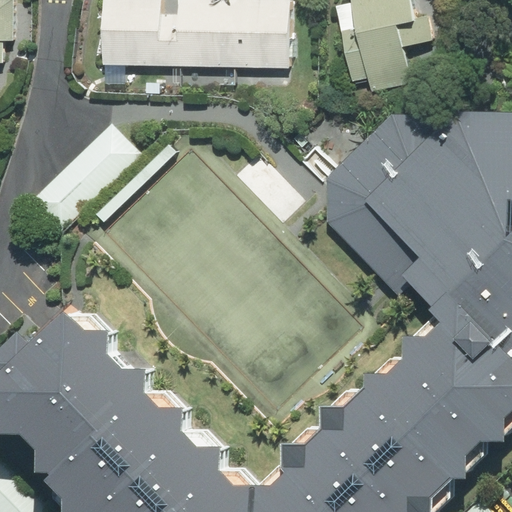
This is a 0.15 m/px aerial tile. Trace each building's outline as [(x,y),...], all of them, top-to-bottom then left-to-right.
[(0,0),(0,61),(10,62),(10,40),(26,41),(26,0),(0,0)] [(170,17),(169,0),(110,0),(109,64),(293,66),(294,0),(188,0),(189,17),(170,17)] [(360,0),(361,1),(345,5),(363,93),(421,81),(414,46),(442,40),(436,14),(424,17),(420,0),(360,0)] [(240,488),(66,301),(0,362),(0,450),(57,511),(410,511),(455,468),(441,453),(511,388),(511,105),(454,102),(432,122),(419,107),(379,100),(312,164),(309,207),(418,324),(240,488)] [(146,145),(122,121),(33,208),(57,233),(146,145)] [(53,511),(0,455),(0,511),(53,511)] [(499,511),(482,495),(465,511),(499,511)]
